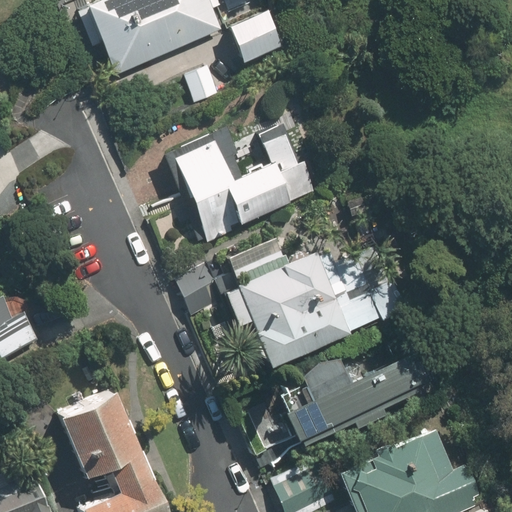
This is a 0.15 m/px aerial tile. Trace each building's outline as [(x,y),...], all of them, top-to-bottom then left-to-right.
[(96,0),(76,9),(105,76),(213,29),(205,11),(213,7),(210,0),(96,0)] [(261,9),(216,26),(232,66),(276,49),(261,9)] [(198,65),(177,75),(191,104),(212,94),(198,65)] [(213,125),(155,153),(199,244),(309,190),(277,124),(225,149),(213,125)] [(234,322),(253,369),(402,309),(391,281),(366,290),(351,252),(326,262),(318,244),(281,259),(272,236),(170,277),(186,316),(214,304),(223,326),(234,322)] [(0,356),(33,340),(19,312),(1,321),(0,319),(0,356)] [(258,454),(405,387),(392,359),(343,382),(331,355),(287,375),(291,384),(237,409),(258,454)] [(158,511),(103,392),(37,422),(65,482),(90,470),(100,493),(61,511),(158,511)] [(441,422),(329,471),(320,452),(261,477),(276,511),(291,511),(334,494),(342,511),(460,511),(477,505),(441,422)] [(29,469),(0,481),(0,511),(40,511),(46,509),(29,469)]
